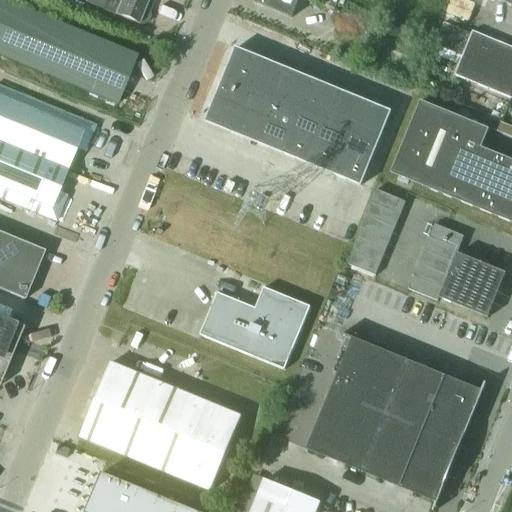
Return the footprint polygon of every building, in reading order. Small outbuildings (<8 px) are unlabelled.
[(0,0),(0,56),(117,105),(137,56),(0,0)] [(106,0),(86,0),(85,3),(102,10),(106,0)] [(149,12),(145,9),(148,0),(106,0),(102,10),(139,25),(143,25),(148,22),(150,18),(149,12)] [(255,0),(254,2),(292,18),(299,0),(255,0)] [(511,48),(473,32),(455,75),(510,98),(511,99),(511,48)] [(391,112),(236,48),(205,122),(361,186),(391,112)] [(0,87),(0,143),(65,170),(75,147),(81,150),(84,141),(88,143),(95,126),(0,87)] [(420,102),(391,174),(511,223),(511,160),(482,148),(489,130),(420,102)] [(0,199),(55,222),(62,205),(59,204),(62,195),(56,193),(65,170),(0,143),(0,199)] [(406,202),(376,190),(371,203),(401,215),(406,202)] [(401,215),(371,203),(366,215),(396,227),(401,215)] [(396,227),(366,215),(361,227),(390,239),(396,227)] [(464,237),(434,225),(429,238),(459,250),(464,237)] [(390,239),(361,227),(356,240),(385,252),(390,239)] [(44,252),(0,233),(0,290),(24,300),(44,252)] [(459,250),(429,238),(424,251),(453,263),(459,250)] [(385,252),(356,240),(351,252),(380,264),(385,252)] [(453,263),(424,251),(418,264),(448,276),(453,263)] [(380,264),(351,252),(346,264),(375,276),(380,264)] [(506,274),(457,254),(439,299),(487,318),(489,315),(486,314),(502,277),(504,278),(506,274)] [(448,276),(418,264),(413,277),(443,289),(448,276)] [(443,289),(413,277),(408,290),(438,302),(443,289)] [(264,288),(255,309),(217,293),(200,336),(285,370),(310,307),(264,288)] [(0,318),(0,383),(23,328),(0,318)] [(481,391),(342,334),(341,335),(352,340),(307,450),(436,503),(432,511),(433,511),(486,384),(485,383),(481,391)] [(241,417),(111,363),(96,401),(226,454),(241,417)] [(226,454),(96,401),(80,438),(211,492),(226,454)] [(102,473),(85,511),(108,511),(122,481),(102,473)] [(316,511),(320,503),(264,480),(251,511),(316,511)] [(131,511),(141,490),(122,481),(108,511),(131,511)] [(85,511),(91,497),(53,482),(41,511),(85,511)] [(154,511),(161,498),(141,490),(131,511),(154,511)] [(177,511),(180,506),(161,498),(154,511),(177,511)]
